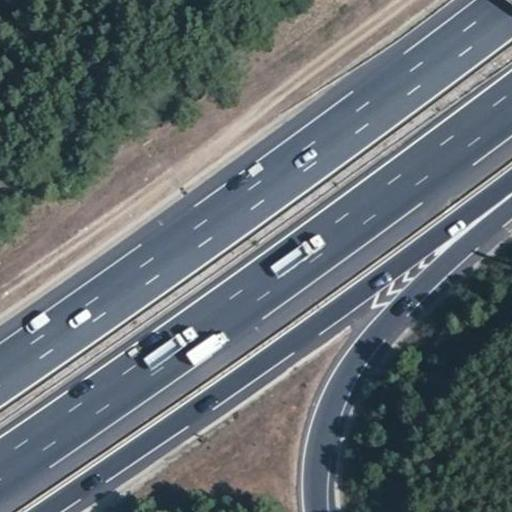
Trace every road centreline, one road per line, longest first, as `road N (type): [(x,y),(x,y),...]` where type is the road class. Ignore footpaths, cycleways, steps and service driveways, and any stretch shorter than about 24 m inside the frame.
road 1 (motorway): [(510,0),(0,369)]
road 2 (motorway): [(0,460),(511,101)]
road 3 (motorway): [(36,511),(511,179)]
road 4 (motorway): [(315,511),(314,453),(341,375),(382,320),(511,204)]
